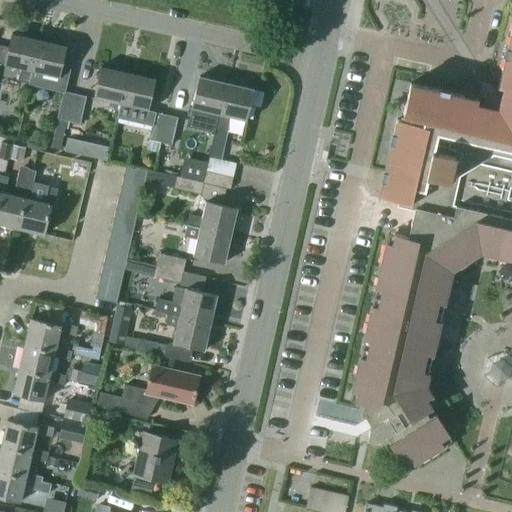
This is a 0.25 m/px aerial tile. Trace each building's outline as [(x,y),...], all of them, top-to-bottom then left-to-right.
[(397,118),(383,175),(380,191),(379,194),(378,200),(379,200),(381,195),(393,198),(409,202),(408,205),(414,207),(408,236),(394,233),(392,243),(386,242),(351,390),(358,391),(356,401),(368,404),(367,408),(364,408),(362,417),(368,418),(375,414),(377,418),(380,422),(369,429),(367,439),(377,441),(386,435),(390,442),(389,443),(402,463),(410,458),(414,464),(443,446),(440,440),(448,434),(426,398),(432,395),(425,384),(428,372),(451,269),(480,251),(511,258),(511,24),(501,70),(508,72),(505,85),(498,83),(498,84),(503,85),(500,97),(493,86),(483,82),(480,93),(488,105),(476,103),(477,97),(476,97),(474,104),(462,101),(463,94),(410,82),(403,113),(410,115),(409,121),(397,118)] [(20,67),(17,81),(29,83),(40,35),(39,35),(38,40),(28,37),(27,36),(27,37),(13,34),(13,33),(12,33),(8,47),(5,64),(4,65),(6,65),(6,64),(20,67)] [(70,63),(62,61),(66,45),(65,45),(65,46),(50,42),(49,41),(49,42),(39,40),(40,35),(29,83),(40,86),(41,81),(65,87),(70,63)] [(0,62),(5,64),(8,47),(0,45),(0,62)] [(102,66),(101,66),(93,97),(94,98),(95,97),(110,100),(108,108),(119,110),(120,104),(129,68),(128,68),(127,73),(117,70),(117,69),(116,69),(116,70),(102,67),(102,66)] [(155,112),(147,110),(155,78),(154,78),(153,79),(139,75),(139,74),(138,74),(138,75),(128,73),(129,68),(120,104),(119,110),(117,117),(152,125),(155,112)] [(200,76),(199,76),(192,108),(193,108),(193,107),(207,110),(207,111),(208,112),(208,111),(218,113),(219,113),(227,78),(226,78),(225,83),(215,80),(216,80),(215,79),(214,80),(200,77),(200,76)] [(244,120),(246,120),(253,88),(252,88),(252,89),(237,86),(237,85),(236,84),(236,85),(226,83),(227,78),(219,113),(218,113),(215,129),(226,131),(230,116),(245,119),(244,120)] [(57,118),(68,121),(75,93),(63,91),(57,118)] [(86,96),(75,93),(68,121),(80,123),(86,96)] [(148,139),(160,142),(166,114),(155,112),(152,125),(148,139)] [(166,114),(160,142),(172,144),(178,117),(166,114)] [(63,150),(107,160),(109,148),(94,144),(76,140),(66,138),(63,150)] [(0,141),(0,142),(0,157),(7,159),(11,144),(0,141)] [(24,147),(13,145),(9,156),(21,159),(24,147)] [(26,198),(29,198),(36,170),(30,169),(26,166),(22,165),(15,195),(5,193),(1,192),(0,196),(0,223),(19,228),(26,198)] [(145,180),(147,170),(125,165),(123,175),(145,180)] [(203,182),(149,170),(146,183),(201,194),(205,201),(221,204),(222,205),(226,187),(204,182),(203,182)] [(203,182),(204,182),(226,187),(231,188),(233,176),(205,170),(203,182)] [(0,196),(1,192),(5,193),(8,177),(0,174),(0,196)] [(145,180),(123,175),(120,186),(142,191),(145,181),(145,180)] [(26,198),(19,228),(38,232),(43,234),(50,205),(53,205),(57,188),(48,186),(45,202),(29,198),(26,198)] [(120,186),(118,197),(140,202),(142,191),(120,186)] [(115,208),(137,213),(140,202),(118,197),(115,208)] [(199,228),(231,235),(237,208),(222,205),(205,201),(201,217),(189,214),(187,225),(199,228)] [(115,208),(112,219),(134,225),(137,213),(115,208)] [(134,225),(112,219),(110,231),(132,236),(134,225)] [(224,262),(231,235),(199,228),(187,225),(184,236),(196,239),(192,255),(224,262)] [(107,242),(129,247),(132,236),(110,231),(107,242)] [(107,242),(105,253),(126,258),(129,247),(107,242)] [(124,269),(126,258),(105,253),(102,264),(124,269)] [(183,270),(186,259),(159,253),(156,264),(183,270)] [(124,269),(102,264),(99,275),(121,280),(124,269)] [(156,264),(153,276),(180,282),(183,270),(156,264)] [(121,280),(99,275),(97,287),(118,292),(121,280)] [(97,287),(94,298),(116,303),(118,292),(97,287)] [(155,309),(179,315),(211,322),(217,295),(185,288),(181,303),(158,298),(155,309)] [(123,344),(132,307),(117,303),(108,341),(123,344)] [(61,305),(59,313),(74,317),(76,308),(61,305)] [(108,316),(81,310),(80,317),(98,322),(96,331),(104,333),(108,316)] [(211,322),(179,315),(172,342),(204,349),(211,322)] [(30,318),(25,343),(55,350),(55,347),(59,331),(75,335),(77,326),(60,322),(60,325),(30,318)] [(139,338),(136,350),(163,356),(166,343),(139,338)] [(25,343),(19,368),(49,375),(50,371),(53,355),(69,359),(71,350),(55,347),(55,350),(25,343)] [(492,363),(490,373),(497,380),(507,377),(510,367),(503,360),(492,363)] [(66,375),(65,378),(98,385),(103,366),(87,362),(85,372),(67,368),(66,375)] [(124,384),(121,397),(99,392),(96,407),(146,418),(152,394),(192,404),(199,375),(151,364),(145,389),(124,384)] [(49,375),(19,368),(13,393),(43,400),(48,380),(64,384),(65,378),(66,375),(50,371),(49,375)] [(63,416),(86,422),(91,404),(68,398),(63,416)] [(96,414),(93,426),(105,429),(107,417),(96,414)] [(7,419),(1,444),(31,451),(32,448),(36,432),(52,436),(54,427),(37,423),(36,426),(7,419)] [(58,438),(82,444),(87,424),(62,419),(58,438)] [(166,480),(175,441),(144,434),(135,472),(166,480)] [(1,444),(0,448),(0,470),(26,476),(26,472),(30,457),(46,461),(48,452),(32,448),(31,451),(1,444)] [(42,476),(26,472),(26,476),(0,470),(0,496),(20,501),(23,487),(49,492),(51,483),(41,481),(42,476)] [(77,495),(96,500),(99,488),(80,483),(77,495)] [(321,511),(344,511),(348,495),(310,486),(305,508),(321,511)] [(64,511),(66,503),(47,498),(44,511),(64,511)] [(363,511),(421,511),(411,510),(410,511),(407,511),(396,509),(397,506),(383,503),(382,506),(366,502),(363,511)]
